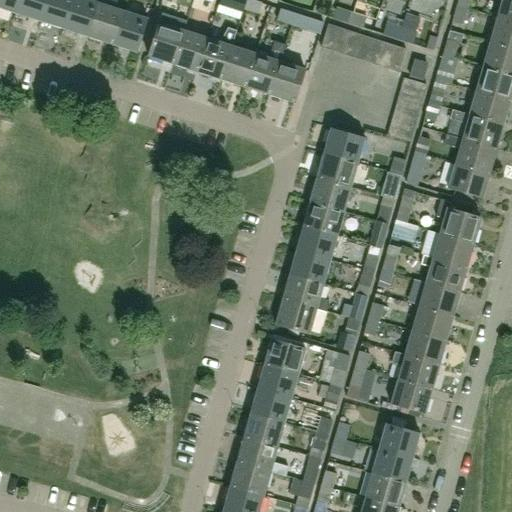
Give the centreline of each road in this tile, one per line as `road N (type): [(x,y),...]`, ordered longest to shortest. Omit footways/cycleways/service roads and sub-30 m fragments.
road 1 (unclassified): [(191,511),(292,142),(0,51)]
road 2 (unclassified): [(437,511),(511,246)]
